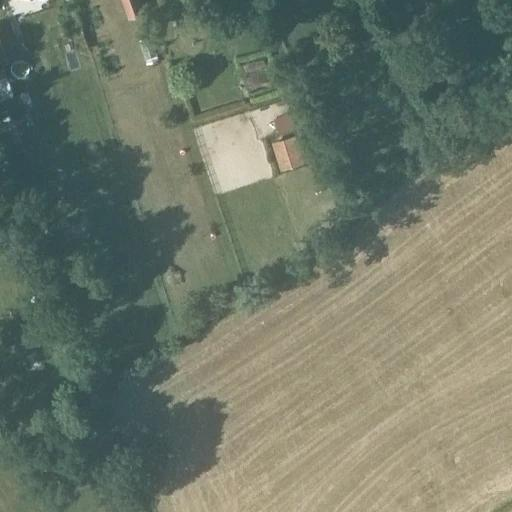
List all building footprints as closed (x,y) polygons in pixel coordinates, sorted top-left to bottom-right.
[(119,0),(125,17),(140,12),(136,0),(119,0)] [(424,0),(386,0),(400,23),(429,6),(424,0)] [(0,21),(0,59),(22,51),(10,18),(0,21)] [(0,99),(13,95),(2,65),(0,65),(0,99)] [(274,121),(278,132),(294,127),(289,112),(278,115),(279,119),(274,121)] [(271,142),(280,170),(304,162),(295,134),(271,142)]
